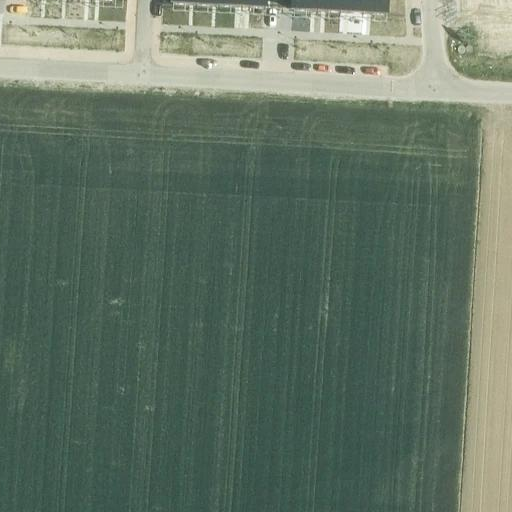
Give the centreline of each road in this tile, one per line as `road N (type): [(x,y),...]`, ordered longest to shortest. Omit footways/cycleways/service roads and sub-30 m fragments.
road 1 (residential): [(142,72),(429,88)]
road 2 (residential): [(0,66),(142,72)]
